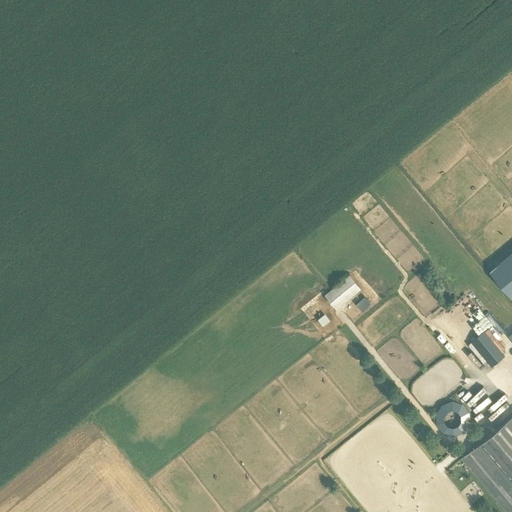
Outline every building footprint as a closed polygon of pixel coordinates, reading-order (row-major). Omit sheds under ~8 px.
[(511,253),(490,271),(511,298),(511,253)] [(338,311),(362,292),(350,279),(328,299),(338,311)] [(322,326),(328,320),(321,312),(315,318),(322,326)] [(468,342),(491,366),(504,354),(481,330),(468,342)] [(464,403),(482,388),(478,383),(460,398),(464,403)] [(469,433),(467,403),(436,405),(437,434),(469,433)] [(509,511),(511,511),(511,415),(463,456),(509,511)]
